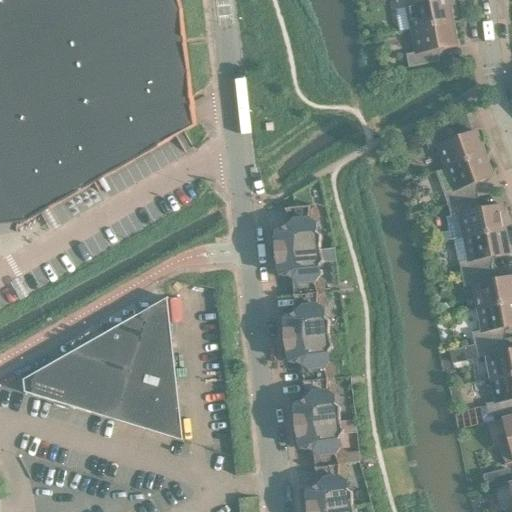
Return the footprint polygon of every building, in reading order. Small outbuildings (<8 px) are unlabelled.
[(0,0),(0,191),(7,190),(8,192),(7,193),(5,194),(4,196),(3,198),(3,199),(3,201),(3,203),(3,205),(4,206),(5,208),(6,209),(7,211),(9,212),(10,212),(12,213),(14,213),(16,213),(17,212),(19,211),(25,222),(42,212),(49,208),(96,182),(175,136),(180,134),(183,132),(195,125),(194,112),(192,98),(192,96),(186,44),(186,41),(185,39),(182,9),(179,0),(0,0)] [(395,0),(397,8),(406,7),(410,30),(452,22),(451,19),(459,16),(452,0),(432,0),(433,1),(425,2),(424,0),(395,0)] [(456,45),(452,22),(410,30),(414,52),(405,54),(408,67),(436,61),(434,49),(442,48),(442,49),(456,45)] [(436,146),(444,168),(484,154),(476,132),(462,135),(462,136),(455,139),(451,127),(423,137),(427,149),(436,146)] [(484,154),(444,168),(435,171),(447,204),(475,197),(471,184),(478,181),(478,182),(492,176),(484,154)] [(451,240),(463,237),(505,229),(504,227),(511,224),(505,206),(485,208),(486,209),(478,210),(475,197),(447,204),(449,216),(446,217),(451,240)] [(319,249),(320,236),(313,230),(313,223),(319,217),(314,206),(290,208),(287,208),(287,209),(286,209),(286,211),(285,211),(285,221),(286,227),(275,232),(274,254),(319,249)] [(458,262),(460,274),(489,269),(487,257),(494,255),(495,256),(509,253),(505,229),(463,237),(467,260),(458,262)] [(322,293),(324,282),(318,276),(317,270),(323,263),(319,249),(274,254),(280,275),(291,278),(292,284),(292,295),(291,296),(298,295),(322,293)] [(499,280),(491,281),(489,269),(460,274),(463,287),(472,285),(476,308),(511,301),(511,277),(499,279),(499,280)] [(327,303),(322,293),(298,295),(291,296),(291,297),(293,296),(293,308),(294,314),(283,319),(282,341),(328,335),(329,322),(322,316),(321,309),(327,303)] [(182,441),(167,298),(22,380),(22,381),(24,392),(23,392),(182,441)] [(511,301),(476,308),(480,331),(471,333),(474,345),(503,340),(500,328),(508,326),(508,327),(511,326),(511,301)] [(282,341),(289,362),(300,364),(301,370),(302,381),(301,382),(301,383),(302,382),(308,381),(331,378),(334,367),(327,362),(326,356),(331,348),(328,335),(282,341)] [(511,350),(505,352),(503,340),(474,345),(462,347),(462,348),(449,351),(451,363),(465,361),(465,360),(485,356),(489,379),(511,374),(511,350)] [(487,416),(511,411),(511,374),(489,379),(494,402),(485,403),(487,416)] [(293,427),(339,421),(339,408),(332,402),(331,395),(336,389),(331,379),(331,378),(308,381),(302,382),(304,394),(304,400),(294,405),(293,427)] [(503,464),(503,465),(511,462),(511,415),(493,421),(493,422),(502,420),(508,442),(500,445),(499,452),(506,463),(503,464)] [(343,464),(345,453),(339,448),(337,441),(343,434),(339,421),(293,427),(300,448),(311,451),(312,457),(314,468),(313,468),(313,469),(319,468),(343,464)] [(317,486),(306,491),(305,511),(315,511),(351,507),(351,493),(344,488),(343,481),(348,474),(343,464),(319,468),(313,469),(314,469),(316,480),(317,486)] [(508,468),(497,471),(500,484),(511,481),(508,468)] [(511,511),(511,482),(500,486),(509,484),(511,496),(511,507),(507,510),(506,511),(511,511)]
